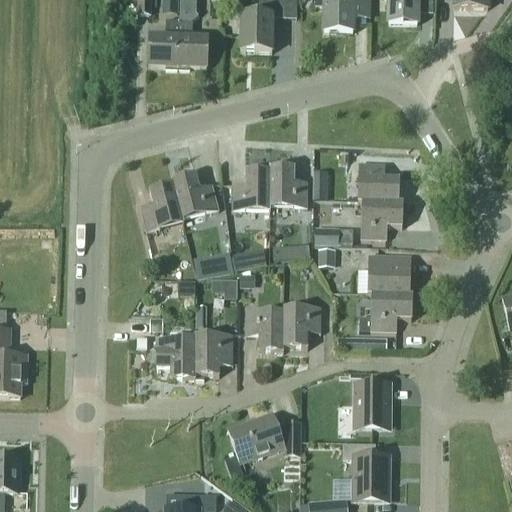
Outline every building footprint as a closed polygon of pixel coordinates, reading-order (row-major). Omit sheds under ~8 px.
[(137,0),(137,19),(151,20),(151,0),(137,0)] [(164,0),(164,17),(178,18),(178,0),(164,0)] [(180,0),(180,23),(192,23),(195,20),(198,18),(195,16),(195,0),(180,0)] [(240,56),(271,57),(272,23),(296,23),(296,0),(258,0),(258,20),(241,19),(240,56)] [(315,0),(315,11),(324,11),(324,37),(352,37),(352,21),(368,22),(368,0),(315,0)] [(378,0),(378,1),(389,2),(388,28),(416,29),(417,1),(434,1),(433,0),(378,0)] [(453,0),(453,12),(487,13),(487,0),(453,0)] [(165,75),(177,75),(178,25),(165,24),(165,42),(149,41),(148,71),(165,72),(165,75)] [(178,25),(177,75),(189,75),(189,73),(206,73),(207,43),(191,43),(192,25),(178,25)] [(398,207),(399,183),(384,182),(384,169),(358,168),(358,182),(362,183),(361,205),(357,205),(357,207),(361,207),(361,206),(398,207)] [(307,187),(293,187),(294,172),(268,171),(268,175),(269,175),(269,212),(269,208),(292,209),(292,213),(306,213),(307,187)] [(245,212),(268,212),(268,216),(269,216),(269,212),(269,175),(268,175),(244,175),(244,190),(231,190),(231,216),(245,216),(245,212)] [(172,188),(181,224),(182,224),(181,220),(203,215),(204,219),(218,215),(212,190),(199,193),(195,178),(171,185),(172,188)] [(160,234),(159,230),(181,225),(182,228),(183,228),(182,224),(181,224),(172,188),(148,194),(152,209),(139,213),(146,238),(160,234)] [(325,204),(325,196),(313,196),(313,204),(325,204)] [(360,230),(360,244),(386,245),(386,232),(401,232),(402,207),(398,207),(361,206),(361,207),(365,207),(364,230),(360,230)] [(310,237),(311,223),(298,223),(298,236),(310,237)] [(314,233),(314,249),(338,250),(338,234),(314,233)] [(308,250),(291,251),(292,263),(308,262),(308,250)] [(319,271),(331,271),(332,255),(319,255),(319,271)] [(234,278),(230,258),(213,261),(217,281),(234,278)] [(233,261),(236,275),(248,273),(246,259),(233,261)] [(367,298),(367,299),(371,299),(371,298),(408,300),(408,299),(409,262),(368,261),(367,275),(371,275),(371,298),(367,298)] [(240,279),(240,291),(250,291),(250,279),(240,279)] [(222,289),(222,285),(212,285),(212,295),(216,295),(222,289)] [(195,287),(178,286),(178,302),(195,302),(195,287)] [(396,324),(411,324),(412,299),(408,299),(408,300),(371,298),(371,299),(375,299),(374,322),(370,322),(370,336),(395,337),(396,324)] [(511,301),(501,304),(509,337),(511,336),(511,301)] [(196,324),(206,324),(206,310),(196,310),(196,324)] [(307,338),(320,338),(320,312),(306,312),(306,316),(283,316),(283,312),(282,312),(282,316),(283,316),(282,353),(283,353),(307,353),(307,338)] [(259,320),(259,316),(245,315),(245,341),(258,341),(258,357),(283,357),(283,353),(282,353),(283,316),(282,316),(282,320),(259,320)] [(150,323),(150,335),(162,335),(162,323),(150,323)] [(10,333),(0,333),(0,401),(20,402),(20,388),(26,388),(27,359),(9,359),(10,333)] [(169,384),(194,385),(194,339),(170,339),(170,343),(157,343),(156,373),(169,373),(169,384)] [(218,344),(195,343),(195,339),(194,339),(194,385),(203,385),(203,381),(219,381),(219,369),(232,370),(232,340),(218,339),(218,344)] [(137,353),(147,353),(147,343),(137,343),(137,353)] [(350,343),(336,343),(336,354),(350,354),(350,343)] [(354,436),(388,436),(389,388),(355,387),(354,436)] [(227,436),(238,468),(281,453),(280,452),(284,450),(283,460),(299,461),(300,428),(285,427),(285,429),(276,429),(273,420),(227,436)] [(342,449),(342,465),(354,465),(353,508),(387,508),(388,460),(368,459),(369,449),(342,449)] [(0,511),(3,511),(4,497),(17,498),(18,462),(0,461),(0,511)] [(214,511),(215,500),(181,500),(181,511),(165,511),(164,511),(214,511)]
